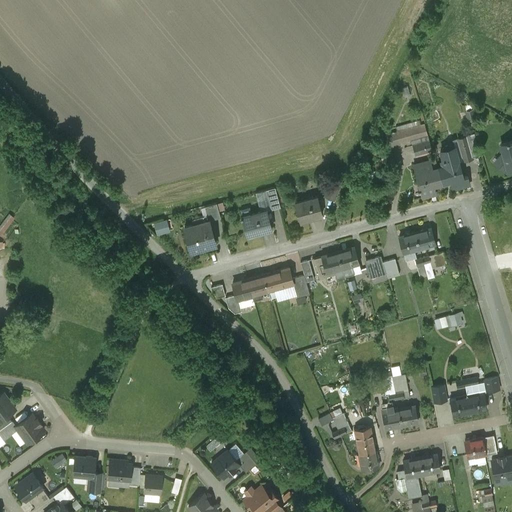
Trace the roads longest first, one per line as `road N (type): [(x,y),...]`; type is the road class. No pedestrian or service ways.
road 1 (residential): [(185,277),(291,393),(357,511)]
road 2 (residential): [(185,277),(462,199)]
road 3 (residential): [(0,479),(54,441),(179,451),(236,511)]
road 4 (unclassified): [(0,79),(119,212)]
road 5 (residential): [(462,199),(511,360)]
road 6 (residential): [(387,445),(511,420)]
